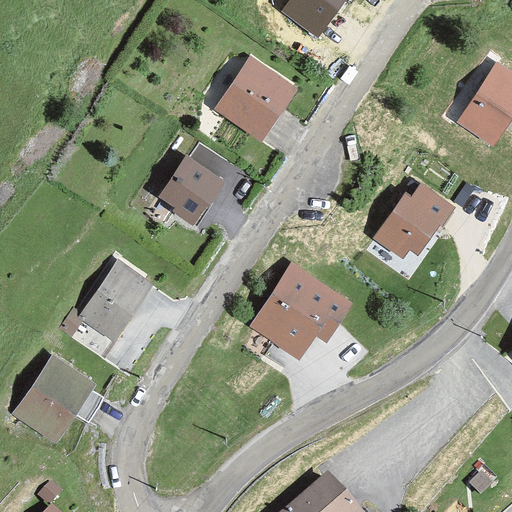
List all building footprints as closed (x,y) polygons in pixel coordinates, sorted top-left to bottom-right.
[(288,0),(279,15),(316,40),(341,0),(288,0)] [(276,114),(289,94),(247,67),(219,112),(254,135),(270,108),(276,114)] [(511,129),(511,83),(500,75),(463,130),(496,153),(511,129)] [(189,223),(203,203),(207,206),(218,189),(185,167),(163,200),(174,208),(172,211),(189,223)] [(421,259),(442,228),(446,230),(457,216),(427,196),(417,208),(411,204),(382,246),(407,263),(414,254),(421,259)] [(130,319),(134,321),(152,289),(117,271),(76,341),(104,358),(130,319)] [(304,356),(318,335),(326,323),(339,331),(352,313),(300,277),(263,330),(304,356)] [(330,344),(339,331),(326,323),(318,335),(330,344)] [(91,432),(108,410),(89,396),(92,391),(59,366),(18,421),(55,445),(73,421),(91,432)] [(358,511),(328,479),(325,480),(327,482),(292,511),(358,511)]
